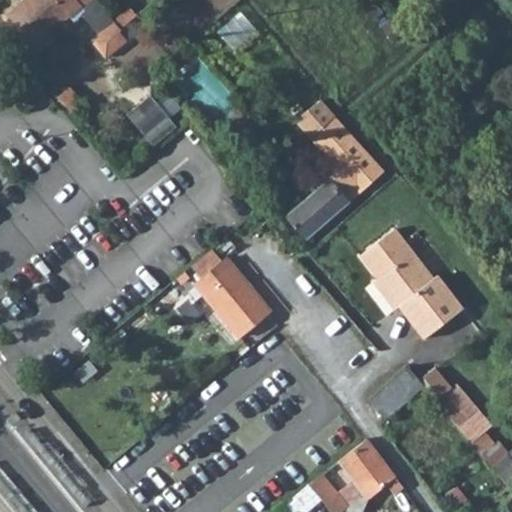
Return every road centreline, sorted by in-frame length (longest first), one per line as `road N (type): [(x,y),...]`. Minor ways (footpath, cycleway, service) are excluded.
road 1 (residential): [(387,356),(348,401),(430,511)]
road 2 (secondary): [(108,511),(0,382)]
